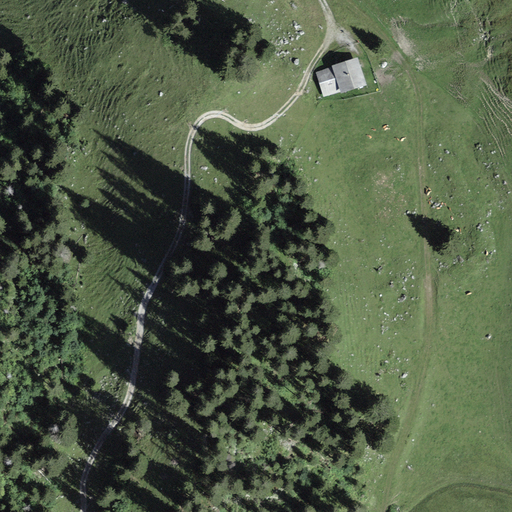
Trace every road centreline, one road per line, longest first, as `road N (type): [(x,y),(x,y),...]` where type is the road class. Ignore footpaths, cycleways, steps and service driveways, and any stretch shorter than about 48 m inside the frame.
road 1 (track): [(83,511),(81,480),(127,399),(140,311),(174,241),(187,144),(198,120),(217,114),(256,128),(285,109),(328,38)]
road 2 (track): [(328,38),(357,49),(379,103),(416,144),(433,336),(383,503)]
